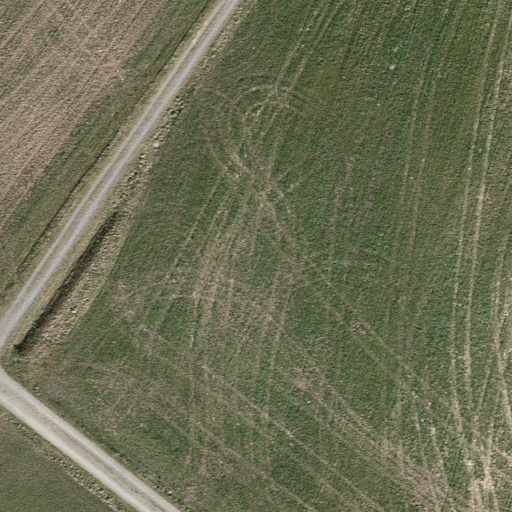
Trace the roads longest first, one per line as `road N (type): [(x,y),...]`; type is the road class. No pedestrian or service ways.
road 1 (track): [(0,341),(240,0)]
road 2 (track): [(0,386),(162,511)]
